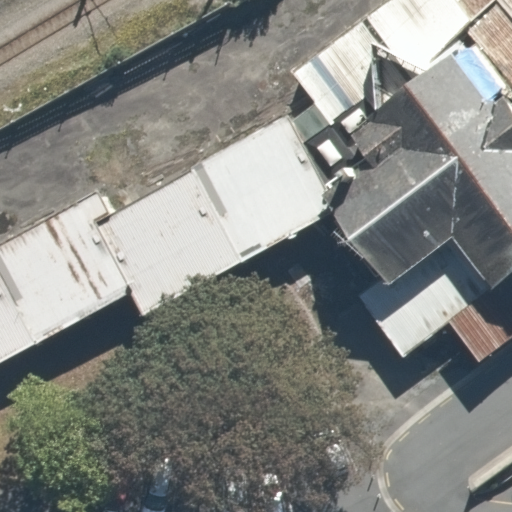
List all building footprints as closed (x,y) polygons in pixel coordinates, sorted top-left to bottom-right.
[(458,34),(464,28),(472,20),(456,1),(454,0),(388,0),(292,74),(315,102),(330,124),(367,96),(376,107),(463,40),(458,34)] [(511,0),(456,0),(456,1),(472,20),(494,0),(497,0),(511,16),(511,0)] [(511,86),(511,16),(497,0),(494,0),(472,20),(464,28),(470,34),(511,86)] [(511,273),(511,86),(470,34),(463,40),(376,107),(367,96),(330,124),(315,102),(291,121),(303,142),(329,183),(323,188),(337,208),(386,275),(391,281),(454,234),(495,286),(511,273)] [(144,314),(337,208),(323,188),(329,183),(303,142),(291,121),(287,114),(191,166),(193,169),(111,210),(99,188),(0,242),(0,360),(131,291),(144,314)] [(391,281),(386,275),(359,294),(404,355),(449,319),(480,360),(511,336),(511,273),(495,286),(454,234),(391,281)]
